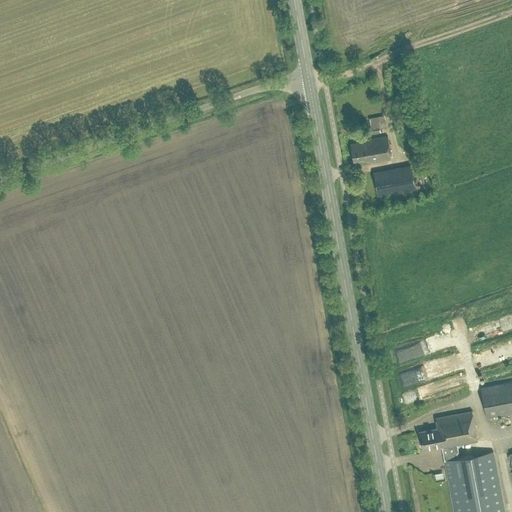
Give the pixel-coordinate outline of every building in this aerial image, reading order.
[(380,131),(379,125),(363,127),(364,134),(380,131)] [(391,158),(387,136),(350,143),(354,161),(373,158),(373,161),(391,158)] [(415,189),(411,164),(373,171),(378,196),(415,189)] [(404,372),(406,385),(419,383),(419,378),(426,377),(424,369),(404,372)] [(511,412),(511,380),(481,386),(487,417),(511,412)] [(409,395),(411,401),(420,398),(418,392),(409,395)] [(477,440),(472,411),(436,418),(438,427),(419,431),(423,448),(440,445),(441,447),(442,447),(453,511),(504,511),(493,451),(457,457),(456,452),(458,452),(456,444),(477,440)]
